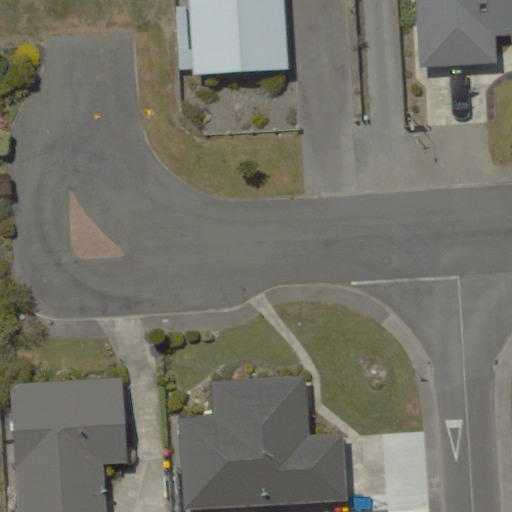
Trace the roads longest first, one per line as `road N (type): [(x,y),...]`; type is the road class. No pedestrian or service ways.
road 1 (residential): [(84,255),(454,237)]
road 2 (residential): [(454,237),(473,511)]
